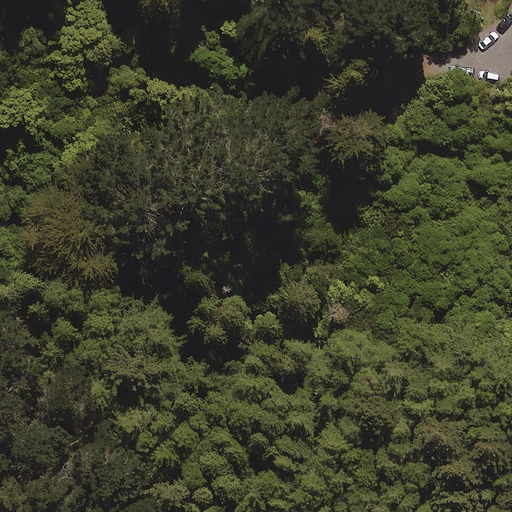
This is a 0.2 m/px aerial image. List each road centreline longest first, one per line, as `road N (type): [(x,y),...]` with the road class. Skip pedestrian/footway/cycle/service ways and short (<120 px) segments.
road 1 (track): [(0,220),(174,188),(326,136),(398,92),(426,50)]
road 2 (track): [(295,0),(348,31),(426,50),(511,43)]
